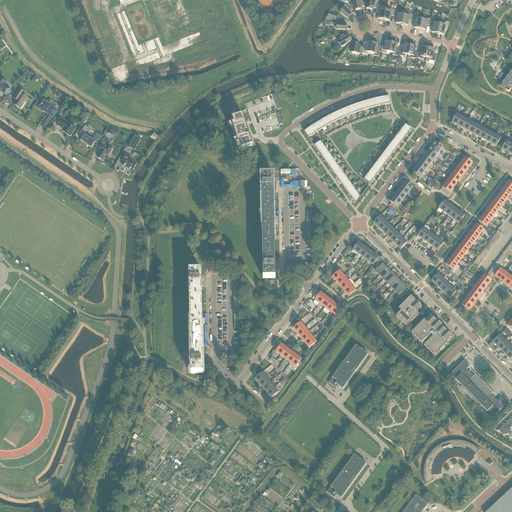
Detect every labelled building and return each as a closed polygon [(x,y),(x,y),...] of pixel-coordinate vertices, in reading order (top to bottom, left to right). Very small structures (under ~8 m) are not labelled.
[(115,5),(136,66),(165,56),(145,0),(109,0),(110,0),(112,6),(115,5)] [(358,0),(357,0),(354,0),(354,1),(353,1),(353,2),(355,10),(355,11),(361,9),(361,7),(364,6),(362,0),(358,0)] [(376,9),(378,1),(370,0),(368,0),(368,3),(366,2),(366,5),(367,6),(367,8),(366,8),(366,9),(373,10),(373,8),(376,9)] [(351,14),(350,13),(352,10),(345,5),(343,7),(344,8),(340,13),(347,19),(351,14)] [(384,20),(386,10),(383,10),(383,7),(378,6),(376,13),(379,13),(378,18),(378,19),(384,20)] [(386,10),(384,20),(390,21),(389,21),(390,16),(393,16),(395,10),(389,9),(389,11),(386,10)] [(402,25),(404,15),(401,14),(401,12),(395,11),(394,17),(397,18),(396,23),(402,25)] [(404,15),(402,25),(408,26),(408,25),(407,25),(408,20),(411,21),(413,15),(409,14),(409,16),(404,15)] [(420,29),(422,20),(416,19),(417,16),(413,16),(412,22),(415,23),(414,28),(420,29)] [(422,20),(420,29),(426,30),(425,30),(426,25),(429,25),(431,19),(427,19),(427,21),(422,20)] [(346,31),(346,24),(344,24),(345,21),(337,20),(337,25),(335,25),(335,28),(336,29),(336,30),(337,30),(345,31),(346,31)] [(438,34),(440,24),(436,24),(437,22),(431,20),(430,27),(433,27),(432,32),(432,33),(438,34)] [(440,24),(438,34),(444,35),(443,35),(444,30),(447,30),(448,29),(450,30),(452,23),(446,22),(445,23),(443,23),(443,25),(440,24)] [(346,37),(345,34),(338,38),(340,40),(337,42),(341,48),(344,46),(351,41),(348,36),(346,37)] [(371,53),(373,44),(367,42),(367,43),(366,48),(363,47),(362,53),(367,54),(368,52),(371,53)] [(390,52),(392,43),(386,42),(385,47),(382,47),(381,53),(386,54),(387,52),(390,52)] [(392,43),(390,52),(393,53),(392,55),(398,56),(399,50),(396,49),(397,44),(398,44),(392,43)] [(360,55),(362,47),(359,47),(359,45),(353,44),(351,53),(360,55)] [(373,44),(371,53),(374,54),(373,56),(379,57),(380,51),(377,50),(378,45),(379,45),(373,44)] [(408,55),(410,46),(404,44),(404,45),(403,50),(400,49),(399,55),(405,57),(405,55),(408,55)] [(410,46),(408,55),(411,56),(411,58),(416,59),(418,53),(414,52),(416,47),(410,46)] [(426,58),(428,48),(422,47),(423,47),(422,53),(419,52),(417,58),(423,59),(423,57),(426,58)] [(428,48),(426,58),(429,58),(429,60),(435,62),(436,56),(433,55),(434,50),(428,48)] [(493,54),(499,59),(502,55),(496,50),(493,54)] [(511,69),(500,86),(507,92),(508,92),(509,92),(509,91),(511,87),(511,86),(511,85),(511,69)] [(4,94),(10,88),(6,85),(7,84),(1,78),(0,78),(0,90),(1,90),(2,91),(2,92),(4,94)] [(20,109),(28,98),(23,96),(25,93),(19,89),(13,98),(16,100),(14,105),(20,109)] [(381,98),(383,105),(390,104),(388,97),(381,98)] [(376,107),(383,105),(381,98),(375,99),(376,107)] [(368,101),(370,109),(376,107),(375,99),(368,101)] [(41,106),(40,109),(48,114),(43,123),(46,125),(52,117),(53,118),(57,111),(54,109),(56,105),(50,101),(48,104),(44,102),(42,105),(42,104),(41,106)] [(363,111),(370,109),(368,101),(361,103),(363,111)] [(357,113),(363,111),(361,103),(354,105),(357,113)] [(357,113),(354,105),(348,108),(350,115),(357,113)] [(350,115),(348,108),(341,111),(344,118),(350,115)] [(335,114),(338,121),(344,118),(341,111),(335,114)] [(338,121),(335,114),(328,117),(332,124),(338,121)] [(457,126),(462,117),(456,114),(452,123),(457,126)] [(246,128),(243,115),(232,119),(233,124),(232,125),(238,145),(237,145),(237,146),(240,145),(241,150),(252,147),(249,136),(251,136),(248,127),(246,128)] [(326,127),(332,124),(328,117),(322,120),(326,127)] [(467,120),(462,117),(457,126),(463,129),(467,120)] [(68,123),(62,119),(57,125),(64,130),(62,132),(70,137),(76,128),(68,123)] [(316,124),(320,130),(326,127),(322,120),(316,124)] [(467,120),(463,129),(468,132),(473,123),(469,121),(467,120)] [(474,135),(478,126),(473,123),(468,132),(474,135)] [(310,128),(314,134),(320,130),(316,124),(310,128)] [(95,142),(85,135),(89,128),(85,125),(80,133),(84,136),(81,141),(80,140),(79,140),(91,148),(89,151),(90,151),(95,142)] [(405,125),(401,130),(407,135),(411,129),(405,125)] [(479,138),(484,129),(478,126),(474,135),(479,138)] [(304,132),(308,138),(314,134),(310,128),(304,132)] [(485,140),(489,132),(484,129),(479,138),(485,140)] [(401,130),(397,136),(403,140),(407,135),(401,130)] [(490,143),(495,135),(489,132),(485,140),(490,143)] [(495,135),(490,143),(496,146),(498,142),(500,143),(502,139),(500,138),(501,138),(495,135)] [(397,136),(393,141),(399,146),(403,140),(397,136)] [(320,141),(314,146),(318,152),(324,147),(320,141)] [(393,141),(389,147),(395,151),(399,146),(393,141)] [(507,152),(511,144),(506,141),(501,149),(507,152)] [(100,153),(97,158),(102,161),(107,154),(110,155),(112,152),(113,151),(112,151),(113,149),(112,149),(112,148),(110,147),(109,147),(108,146),(109,145),(103,142),(98,150),(102,152),(101,153),(100,153)] [(432,147),(439,153),(443,147),(435,142),(432,147)] [(328,153),(324,147),(318,152),(322,157),(328,153)] [(389,147),(384,152),(391,157),(395,151),(389,147)] [(435,158),(439,153),(432,147),(428,152),(435,158)] [(384,152),(380,158),(386,162),(391,157),(384,152)] [(432,163),(435,158),(428,152),(424,157),(432,163)] [(332,158),(328,153),(322,157),(326,163),(332,158)] [(132,171),(137,163),(130,160),(131,158),(125,154),(121,161),(123,162),(122,165),(126,168),(128,169),(132,171)] [(428,167),(432,163),(424,157),(420,162),(428,167)] [(461,162),(469,168),(472,163),(465,157),(461,162)] [(336,164),(332,158),(326,163),(330,168),(336,164)] [(380,158),(376,163),(382,168),(386,162),(380,158)] [(424,172),(428,167),(420,162),(416,167),(424,172)] [(461,162),(457,167),(465,173),(469,168),(461,162)] [(376,163),(372,168),(378,173),(382,168),(376,163)] [(340,169),(336,164),(330,168),(334,174),(340,169)] [(420,178),(424,172),(416,167),(412,172),(420,178)] [(457,167),(453,172),(461,178),(465,173),(457,167)] [(372,168),(368,174),(374,178),(378,173),(372,168)] [(340,169),(334,174),(338,179),(344,175),(340,169)] [(457,183),(461,178),(453,172),(453,173),(449,177),(457,183)] [(368,174),(364,179),(370,184),(374,178),(368,174)] [(348,180),(344,175),(338,179),(342,185),(348,180)] [(273,184),(273,177),(262,177),(264,280),(273,280),(273,272),(276,272),(276,265),(273,265),(273,192),(276,192),(276,184),(273,184)] [(453,188),(457,183),(449,177),(446,182),(453,188)] [(348,180),(342,185),(346,190),(352,186),(348,180)] [(401,186),(409,192),(413,187),(405,181),(401,186)] [(450,193),(453,188),(446,182),(442,188),(440,191),(448,197),(450,193)] [(352,186),(346,190),(350,196),(356,192),(352,186)] [(405,197),(409,192),(401,186),(397,191),(405,197)] [(509,197),(511,192),(511,191),(505,186),(501,191),(509,197)] [(401,202),(405,197),(397,191),(394,196),(401,202)] [(505,202),(509,197),(501,191),(497,196),(505,202)] [(360,197),(356,192),(350,196),(355,204),(360,197)] [(397,207),(401,202),(394,196),(390,202),(397,207)] [(501,207),(505,202),(497,196),(494,201),(501,207)] [(438,208),(443,212),(449,204),(444,201),(438,208)] [(497,212),(501,207),(494,201),(490,206),(497,212)] [(448,216),(454,208),(449,204),(443,212),(448,216)] [(494,217),(497,212),(490,206),(486,211),(494,217)] [(453,220),(459,212),(454,208),(448,216),(453,220)] [(490,222),(494,217),(486,211),(482,216),(490,222)] [(459,212),(453,220),(458,224),(464,216),(459,212)] [(378,228),(385,221),(380,216),(373,223),(378,228)] [(486,226),(490,222),(482,216),(478,221),(486,227),(485,228),(488,230),(489,229),(486,226)] [(382,232),(389,225),(385,221),(378,228),(382,232)] [(472,229),(480,235),(484,230),(476,224),(472,229)] [(387,236),(394,230),(389,225),(382,232),(387,236)] [(422,240),(428,232),(423,228),(417,236),(422,240)] [(476,240),(480,235),(472,229),(468,234),(476,240)] [(398,234),(394,230),(387,236),(391,241),(398,234)] [(396,245),(402,238),(401,237),(404,233),(401,231),(398,234),(391,241),(396,245)] [(427,243),(433,236),(428,232),(422,240),(427,243)] [(472,245),(476,240),(468,234),(464,239),(472,245)] [(432,247),(438,239),(433,236),(427,243),(432,247)] [(402,238),(396,245),(400,250),(407,243),(402,238)] [(438,239),(432,247),(438,251),(443,243),(438,239)] [(474,247),(472,245),(464,239),(461,244),(468,250),(471,247),(472,249),(474,247)] [(358,254),(363,246),(358,242),(353,250),(358,254)] [(465,255),(468,250),(461,244),(457,249),(465,255)] [(363,258),(368,250),(363,246),(358,254),(363,258)] [(461,260),(465,255),(457,249),(453,254),(461,260)] [(368,262),(373,254),(368,250),(363,258),(368,262)] [(373,254),(368,262),(373,266),(379,258),(373,254)] [(457,265),(461,260),(453,254),(449,259),(457,265)] [(453,270),(457,265),(449,259),(446,265),(453,270)] [(379,276),(386,269),(382,265),(380,267),(377,264),(371,271),(374,274),(376,272),(379,276)] [(383,280),(390,273),(386,269),(379,276),(383,280)] [(500,280),(505,272),(500,269),(494,276),(500,280)] [(336,282),(344,276),(340,271),(332,277),(336,282)] [(201,280),(201,272),(190,272),(192,375),(201,375),(201,367),(204,367),(204,360),(201,360),(201,286),(204,286),(204,280),(201,280)] [(505,284),(510,276),(505,272),(500,280),(505,284)] [(387,284),(394,277),(390,273),(383,280),(387,284)] [(436,285),(443,279),(438,274),(431,281),(436,285)] [(480,280),(488,285),(491,280),(484,275),(480,280)] [(340,287),(348,281),(344,276),(336,282),(340,287)] [(391,288),(398,281),(394,277),(387,284),(391,288)] [(344,292),(352,286),(350,283),(353,281),(351,278),(348,281),(340,287),(344,292)] [(440,290),(447,283),(443,279),(436,285),(440,290)] [(484,290),(488,285),(480,280),(476,285),(484,290)] [(395,291),(402,284),(398,281),(391,288),(395,291)] [(445,294),(452,288),(449,285),(451,283),(449,281),(447,283),(440,290),(445,294)] [(402,284),(395,291),(399,295),(397,297),(399,299),(406,293),(404,290),(406,288),(402,284)] [(480,295),(484,290),(476,285),(472,290),(480,295)] [(352,286),(344,292),(348,297),(356,291),(352,286)] [(452,288),(445,294),(449,299),(456,292),(452,288)] [(476,300),(480,295),(472,290),(469,295),(476,300)] [(320,304),(326,296),(320,292),(315,300),(320,304)] [(472,305),(476,300),(469,295),(465,300),(472,305)] [(325,308),(331,300),(326,296),(320,304),(325,308)] [(421,307),(411,297),(398,309),(401,312),(396,317),(406,327),(419,315),(416,312),(421,307)] [(330,312),(335,304),(331,300),(325,308),(330,312)] [(469,311),(472,305),(465,300),(461,305),(469,311)] [(335,304),(330,312),(335,316),(341,308),(335,304)] [(424,320),(411,333),(422,343),(431,334),(433,336),(424,345),(435,356),(447,343),(446,342),(451,337),(441,327),(442,326),(436,320),(435,321),(430,316),(425,321),(424,320)] [(297,334),(305,328),(300,322),(293,329),(297,334)] [(302,339),(309,333),(305,328),(297,334),(302,339)] [(306,345),(314,339),(309,333),(302,339),(306,345)] [(497,347),(504,340),(499,335),(493,342),(497,347)] [(314,339),(306,345),(309,348),(310,348),(311,350),(314,347),(313,345),(316,342),(314,339)] [(502,351),(508,344),(504,340),(497,347),(502,351)] [(280,356),(286,348),(281,344),(275,352),(280,356)] [(506,356),(511,349),(511,347),(508,344),(502,351),(506,356)] [(368,354),(355,345),(328,383),(336,388),(338,386),(343,389),(368,354)] [(285,359),(291,352),(286,348),(280,356),(285,359)] [(290,363),(296,355),(291,352),(285,359),(290,363)] [(296,355),(290,363),(296,367),(301,359),(296,355)] [(466,370),(469,366),(464,361),(458,366),(459,366),(457,367),(449,376),(454,381),(456,380),(462,387),(461,388),(479,406),(480,405),(487,412),(486,413),(491,419),(506,404),(501,398),(497,401),(492,396),(493,396),(492,395),(492,396),(491,394),(493,393),(475,375),(473,377),(472,375),(471,375),(466,370)] [(259,384),(266,378),(262,373),(255,379),(259,384)] [(263,389),(270,382),(266,378),(259,384),(263,389)] [(267,393),(274,387),(270,382),(263,389),(267,393)] [(274,387),(267,393),(271,398),(278,392),(274,387)] [(511,410),(494,429),(497,432),(498,430),(503,436),(503,435),(508,434),(510,429),(511,427),(511,428),(511,427),(511,410)] [(171,416),(182,425),(185,421),(174,412),(171,416)] [(442,468),(443,466),(444,464),(445,463),(446,462),(447,461),(449,460),(451,459),(452,459),(453,459),(454,458),(456,458),(457,458),(458,458),(460,459),(461,459),(462,459),(464,460),(465,461),(466,461),(467,462),(468,463),(468,464),(473,460),(473,459),(474,458),(474,457),(473,456),(479,450),(475,446),(470,443),(464,441),(459,440),(453,440),(447,442),(442,444),(437,446),(432,450),(429,455),(426,459),(426,460),(425,462),(424,465),(423,471),(423,477),(424,482),(425,485),(433,480),(433,477),(441,475),(441,473),(441,472),(441,471),(442,468)] [(366,464),(354,455),(326,492),(334,497),(336,495),(341,499),(366,464)] [(511,511),(511,487),(486,511),(511,511)] [(421,511),(428,504),(416,495),(402,511),(421,511)]
